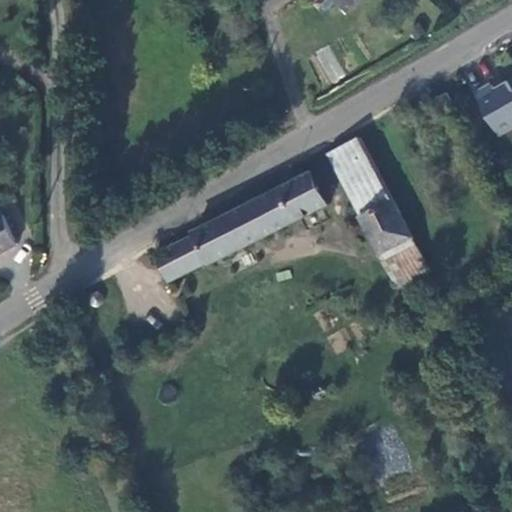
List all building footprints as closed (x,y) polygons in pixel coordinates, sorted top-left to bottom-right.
[(329,0),(348,18),(365,0),(329,0)] [(412,29),(388,7),(373,21),(397,43),(412,29)] [(330,45),(315,52),(329,83),(344,77),(330,45)] [(479,94),(502,135),(511,129),(511,83),(498,91),(497,92),(494,86),(479,94)] [(449,94),(432,102),(438,112),(454,103),(449,94)] [(361,136),(329,153),(361,215),(362,215),(383,255),(415,237),(395,198),(393,199),(367,148),(361,136)] [(212,263),(251,243),(330,204),(313,171),(196,231),(197,234),(157,254),(170,281),(211,262),(212,263)] [(0,257),(15,250),(5,227),(0,228),(0,257)] [(383,255),(381,256),(399,289),(433,272),(415,237),(383,255)] [(381,476),(406,470),(397,427),(372,432),(381,476)]
